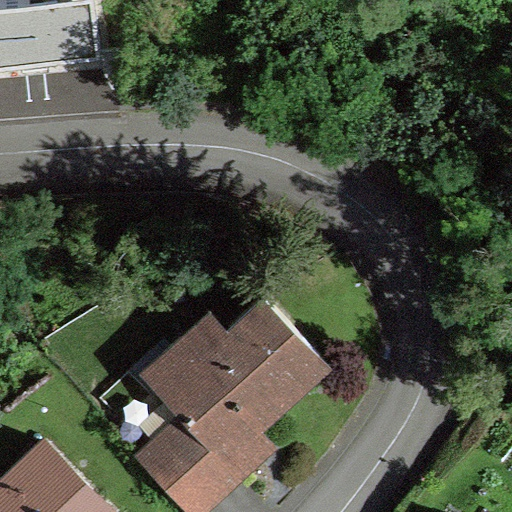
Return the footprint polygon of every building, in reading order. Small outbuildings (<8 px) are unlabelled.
[(0,0),(0,85),(118,73),(102,0),(0,0)] [(205,430),(242,470),(262,453),(247,436),(291,396),(331,360),(267,290),(232,322),(199,351),(182,333),(146,365),(186,409),(196,419),(205,430)] [(199,351),(232,322),(215,303),(182,333),(199,351)] [(190,424),(196,419),(186,409),(180,414),(190,424)] [(157,436),(140,452),(195,511),(197,511),(242,470),(205,430),(184,450),(157,436)] [(119,511),(48,436),(0,480),(0,511),(119,511)]
